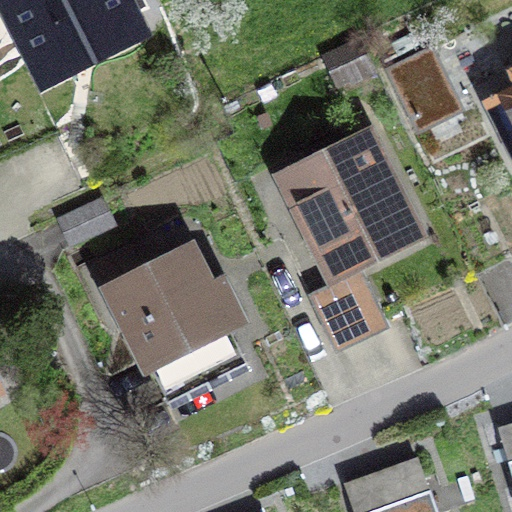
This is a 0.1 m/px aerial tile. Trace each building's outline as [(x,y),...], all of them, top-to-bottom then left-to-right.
[(117,0),(15,0),(10,3),(44,69),(130,26),(117,0)] [(432,48),(387,70),(413,124),(458,101),(432,48)] [(511,76),(511,85),(492,96),(511,135),(511,73),(511,74),(511,76)] [(289,181),(334,271),(411,232),(366,142),(350,150),(344,137),(312,153),(318,166),(289,181)] [(511,183),(446,216),(476,275),(511,257),(511,183)] [(58,219),(71,246),(115,225),(103,198),(58,219)] [(99,267),(167,402),(245,363),(225,323),(240,316),(221,280),(207,287),(189,252),(165,264),(163,260),(140,271),(131,251),(99,267)] [(511,423),(497,428),(511,473),(511,423)] [(344,483),(353,511),(437,511),(417,457),(344,483)]
